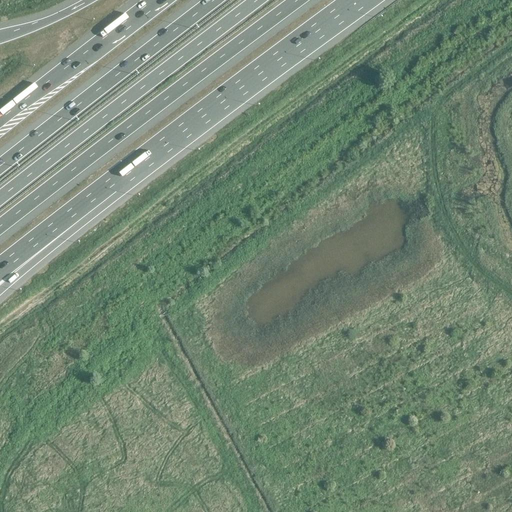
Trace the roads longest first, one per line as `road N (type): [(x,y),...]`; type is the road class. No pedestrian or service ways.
road 1 (motorway): [(0,226),(299,0)]
road 2 (motorway): [(256,0),(0,196)]
road 3 (motorway): [(115,183),(363,0)]
road 4 (motorway): [(213,0),(0,167)]
road 5 (motorway): [(158,0),(0,120)]
road 6 (motorway): [(0,291),(89,217),(115,183)]
road 7 (motorway): [(0,270),(115,183)]
